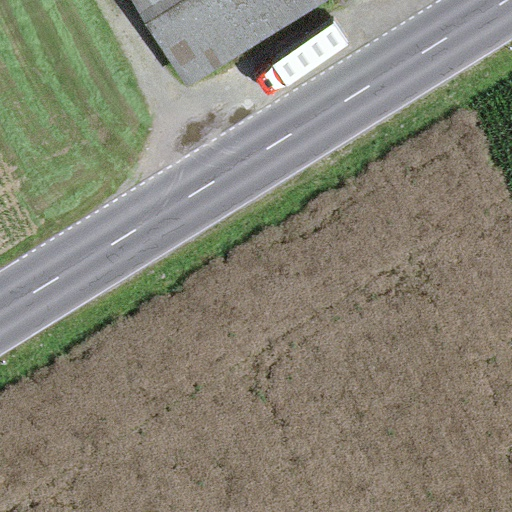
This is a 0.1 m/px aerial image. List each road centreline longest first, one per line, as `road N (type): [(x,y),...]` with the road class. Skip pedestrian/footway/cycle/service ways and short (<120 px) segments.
road 1 (secondary): [(505,0),(0,313)]
road 2 (unknown): [(0,23),(133,231)]
